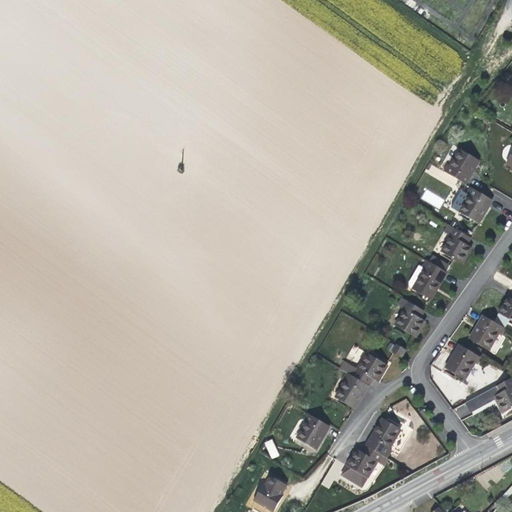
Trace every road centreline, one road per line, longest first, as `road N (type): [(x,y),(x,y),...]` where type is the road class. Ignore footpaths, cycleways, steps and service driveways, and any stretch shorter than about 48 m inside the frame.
road 1 (track): [(511,11),(214,511)]
road 2 (residential): [(511,234),(426,354),(420,376)]
